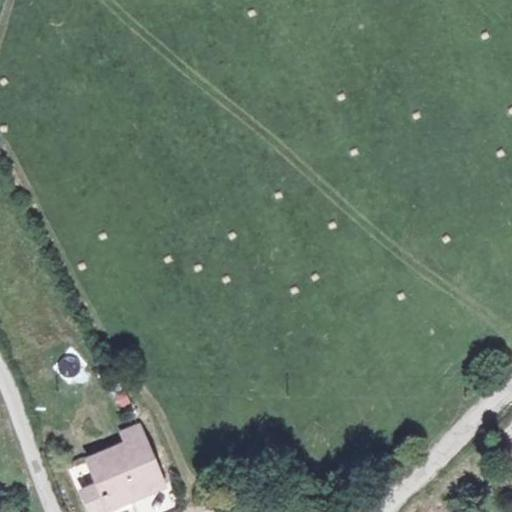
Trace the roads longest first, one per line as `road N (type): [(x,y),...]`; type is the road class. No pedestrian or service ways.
road 1 (unclassified): [(374,511),(511,387)]
road 2 (unclassified): [(49,511),(0,385)]
